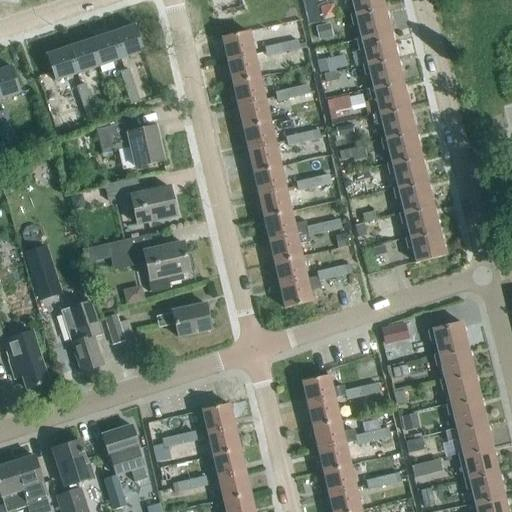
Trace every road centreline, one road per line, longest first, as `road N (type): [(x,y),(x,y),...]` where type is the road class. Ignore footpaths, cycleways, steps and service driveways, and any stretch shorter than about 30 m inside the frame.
road 1 (residential): [(254,354),(173,0)]
road 2 (residential): [(486,273),(419,0)]
road 3 (residential): [(0,436),(254,354)]
road 4 (residential): [(254,354),(486,273)]
road 5 (residential): [(292,511),(254,354)]
